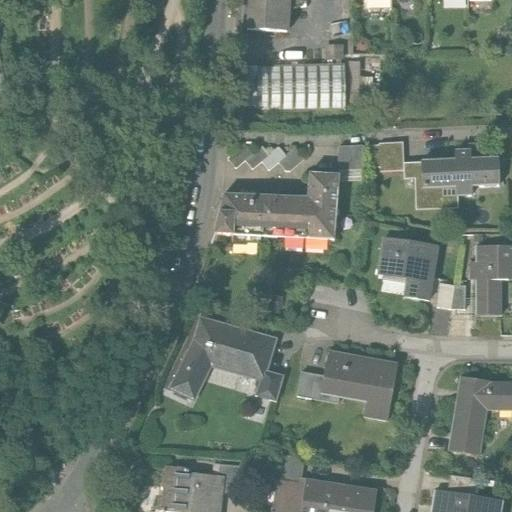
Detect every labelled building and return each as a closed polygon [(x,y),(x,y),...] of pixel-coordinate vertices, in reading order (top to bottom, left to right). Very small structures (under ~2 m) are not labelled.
[(247,0),(243,30),(283,33),(285,0),(247,0)] [(341,46),(323,46),(323,59),(341,59),(341,46)] [(256,65),(246,65),(246,77),(245,105),(256,105),(256,65)] [(342,66),(256,65),(256,105),(256,109),(341,110),(342,105),(342,66)] [(358,66),(342,66),(342,105),(358,105),(358,66)] [(245,145),(227,159),(235,168),(244,161),(252,154),(245,145)] [(262,146),(252,154),(244,161),(252,169),(261,162),(269,155),(262,146)] [(278,148),(269,155),(261,162),(268,171),(278,162),(285,157),(278,148)] [(361,148),(338,148),(338,172),(361,172),(361,148)] [(295,149),(285,157),(278,162),(287,173),(304,160),(295,149)] [(456,163),(421,163),(422,189),(458,188),(458,197),(469,197),(469,187),(497,187),(497,161),(468,161),(468,154),(456,154),(456,163)] [(306,201),(222,197),(213,236),(331,244),(336,178),(308,176),(306,201)] [(436,250),(385,241),(380,273),(410,278),(407,297),(427,301),(436,250)] [(511,248),(477,249),(477,266),(471,266),(471,282),(477,282),(477,319),(501,319),(502,283),(511,282),(511,248)] [(455,288),(441,286),(439,309),(452,311),(455,288)] [(467,288),(455,288),(452,311),(466,310),(467,288)] [(189,346),(165,391),(191,405),(209,369),(260,383),(262,376),(273,344),(197,321),(189,346)] [(327,358),(322,383),(319,400),(336,403),(365,408),(362,423),(382,427),(393,370),(327,358)] [(280,381),(262,376),(260,383),(254,400),(272,406),(280,381)] [(322,383),(299,379),(295,403),(335,410),(336,403),(319,400),(322,383)] [(511,385),(491,386),(461,381),(450,454),(479,459),(487,413),(511,412),(511,385)] [(301,465),(278,462),(270,511),(300,511),(304,487),(298,486),(301,465)] [(211,470),(211,481),(221,482),(220,498),(242,495),(240,472),(211,470)] [(185,474),(162,472),(157,511),(218,511),(220,498),(221,482),(211,481),(185,478),(185,474)] [(451,480),(448,498),(474,502),(477,484),(451,480)] [(370,511),(373,497),(304,487),(300,511),(370,511)] [(448,498),(435,496),(432,511),(501,511),(502,506),(474,502),(448,498)]
